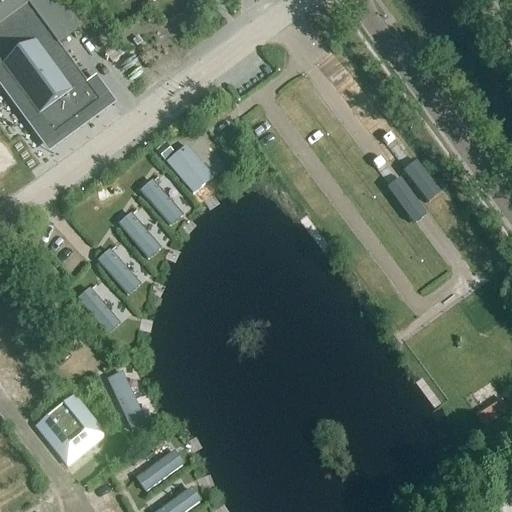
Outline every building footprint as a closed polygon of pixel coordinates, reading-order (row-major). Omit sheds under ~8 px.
[(0,0),(0,67),(40,122),(32,128),(45,145),(110,97),(96,78),(86,86),(82,80),(58,48),(68,40),(81,31),(58,0),(0,0)] [(164,164),(192,196),(211,179),(184,147),(164,164)] [(138,193),(170,228),(181,218),(149,183),(138,193)] [(118,226),(149,261),(161,251),(129,216),(118,226)] [(97,263),(129,297),(140,287),(109,252),(97,263)] [(80,302),(112,337),(123,326),(92,292),(80,302)] [(136,434),(154,426),(131,372),(113,380),(136,434)] [(67,471),(107,439),(74,398),(34,431),(67,471)] [(487,427),(511,415),(511,405),(510,401),(481,414),(487,427)] [(181,451),(143,480),(153,494),(192,465),(181,451)]
